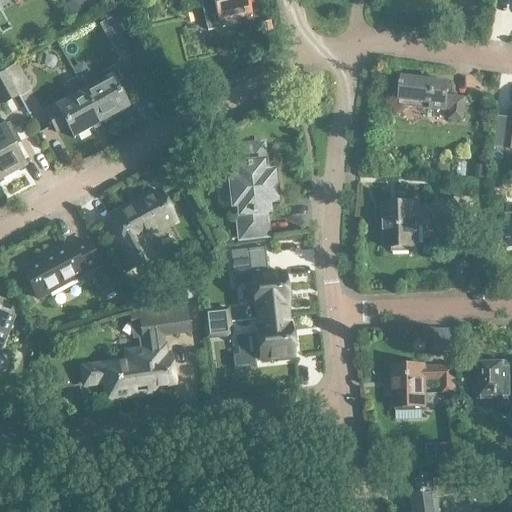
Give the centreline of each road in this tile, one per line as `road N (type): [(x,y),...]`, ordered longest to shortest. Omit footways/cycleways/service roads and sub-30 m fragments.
road 1 (residential): [(0,227),(272,76),(293,45)]
road 2 (residential): [(0,433),(340,400)]
road 3 (residential): [(331,311),(328,190),(351,52)]
road 4 (residential): [(511,311),(331,311)]
road 5 (residential): [(511,66),(351,52)]
